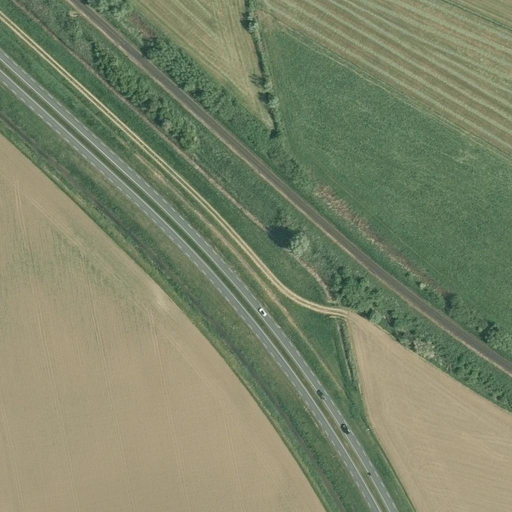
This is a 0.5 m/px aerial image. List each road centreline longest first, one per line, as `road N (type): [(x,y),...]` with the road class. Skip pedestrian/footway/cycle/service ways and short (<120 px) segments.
road 1 (primary): [(392,511),(268,321),(184,225),(0,54)]
road 2 (primary): [(0,76),(173,236),(258,331),(375,511)]
road 3 (track): [(346,313),(286,293),(209,208),(0,15)]
